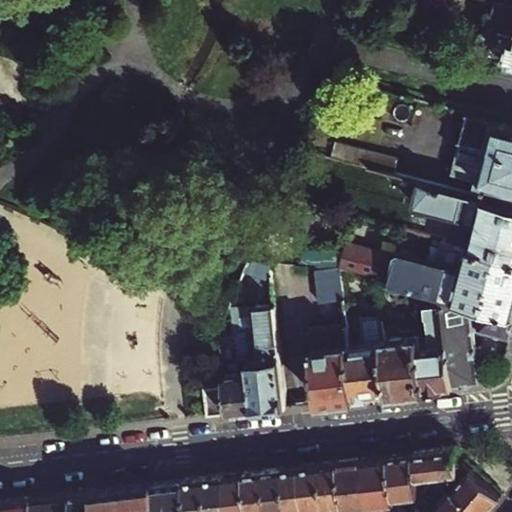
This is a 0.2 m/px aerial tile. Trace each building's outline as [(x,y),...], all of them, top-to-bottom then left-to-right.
[(511,3),(502,0),(498,2),(494,19),(495,22),(499,23),(498,28),(494,27),(489,28),(485,30),(481,34),(479,39),(480,44),(482,49),(486,53),(491,55),(511,60),(511,3)] [(511,122),(470,111),(454,172),(511,187),(511,122)] [(341,159),(396,173),(400,160),(344,145),(341,159)] [(511,254),(511,203),(421,180),(415,202),(416,205),(457,216),(451,239),(511,254)] [(511,312),(511,254),(451,239),(445,238),(439,262),(402,252),(398,254),(398,257),(347,243),(340,266),(342,267),(444,294),(511,312)] [(340,266),(318,268),(321,300),(332,299),(335,324),(314,327),(322,400),(358,396),(350,332),(342,267),(340,266)] [(479,328),(511,337),(511,334),(511,312),(444,294),(445,304),(454,384),(481,381),(478,355),(484,355),(482,343),(477,344),(475,329),(479,328)] [(250,344),(258,408),(288,404),(276,304),(255,307),(259,343),(250,344)] [(454,384),(445,304),(427,306),(431,344),(422,345),(427,388),(454,384)] [(350,332),(358,396),(392,392),(386,337),(383,312),(362,314),(365,340),(357,340),(356,332),(350,332)] [(230,411),(258,408),(250,344),(249,338),(241,339),(241,333),(234,334),(237,356),(224,358),(227,383),(230,411)] [(386,337),(392,392),(427,388),(422,345),(420,333),(386,337)] [(234,334),(221,336),(224,358),(237,356),(234,334)] [(230,411),(227,383),(206,385),(209,414),(230,411)] [(458,446),(417,450),(422,499),(426,499),(429,496),(426,493),(431,489),(430,484),(457,481),(458,481),(457,473),(461,473),(459,462),(458,446)] [(417,450),(392,453),(398,509),(406,509),(406,500),(422,499),(417,450)] [(395,511),(398,509),(392,453),(367,456),(372,504),(373,511),(395,511)] [(347,507),(372,504),(367,456),(341,459),(347,507)] [(341,459),(323,461),(328,511),(343,511),(347,508),(347,507),(341,459)] [(328,511),(323,461),(304,464),(309,511),(328,511)] [(466,462),(459,462),(461,473),(457,473),(458,481),(457,481),(454,485),(484,511),(488,511),(504,494),(466,462)] [(285,466),(290,511),(309,511),(304,464),(285,466)] [(290,511),(285,466),(266,468),(271,511),(290,511)] [(247,471),(251,511),(271,511),(266,468),(247,471)] [(251,511),(247,471),(228,473),(232,511),(251,511)] [(232,511),(228,473),(207,475),(211,511),(232,511)] [(211,511),(207,475),(187,478),(190,511),(211,511)] [(190,511),(187,478),(97,488),(99,511),(190,511)] [(434,500),(447,511),(484,511),(454,485),(442,499),(438,496),(434,500)] [(99,511),(97,488),(75,491),(77,511),(99,511)] [(434,500),(438,496),(431,489),(426,493),(429,496),(434,500)] [(77,511),(75,491),(35,496),(36,511),(77,511)] [(36,511),(35,496),(15,498),(16,511),(36,511)] [(16,511),(15,498),(0,499),(0,511),(16,511)] [(447,511),(434,500),(423,511),(422,511),(416,506),(410,511),(447,511)]
